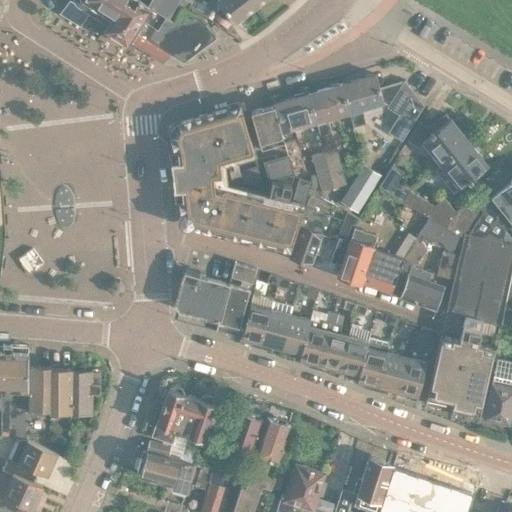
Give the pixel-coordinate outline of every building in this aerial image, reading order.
[(76,5),(105,23),(120,0),(72,0),(73,0),(73,2),(74,3),(76,5)] [(128,38),(141,18),(150,5),(141,0),(120,0),(105,23),(102,28),(125,43),(128,38)] [(141,0),(150,5),(167,16),(175,0),(141,0)] [(206,17),(211,7),(195,0),(193,0),(189,8),(206,17)] [(249,0),(217,0),(234,22),(254,6),(249,0)] [(172,19),(167,16),(150,5),(141,18),(128,38),(161,59),(169,53),(181,61),(215,36),(200,16),(180,6),(172,19)] [(349,80),(339,83),(347,111),(352,125),(364,122),(359,107),(382,101),(400,113),(389,131),(400,138),(399,139),(400,140),(423,103),(403,78),(402,79),(378,86),(374,73),(371,74),(371,72),(363,75),(363,76),(349,80)] [(347,111),(339,83),(306,92),(313,121),(315,120),(319,134),(330,131),(326,117),(347,111)] [(292,126),(313,121),(306,92),(272,102),(272,104),(282,139),(295,136),(292,126)] [(173,123),(171,124),(170,126),(169,128),(169,130),(169,131),(169,133),(169,134),(169,135),(169,138),(170,138),(173,148),(172,148),(173,150),(174,160),(169,161),(172,188),(177,188),(178,198),(178,200),(179,211),(179,213),(180,214),(182,214),(184,214),(189,219),(189,221),(188,224),(189,224),(191,225),(191,224),(197,226),(199,227),(199,226),(210,229),(210,230),(211,230),(212,230),(223,232),(223,233),(225,233),(236,235),(236,236),(238,236),(249,239),(251,240),(251,239),(262,242),(264,243),(265,239),(273,241),(272,245),(275,246),(275,245),(286,248),(288,249),(310,181),(297,177),(289,203),(223,187),(221,187),(218,159),(252,150),(238,102),(236,103),(237,103),(226,106),(224,107),(213,110),(211,110),(211,111),(192,116),(190,116),(190,117),(180,119),(179,119),(177,120),(178,120),(175,121),(174,122),(173,123)] [(272,104),(261,107),(272,145),(283,142),(282,139),(272,104)] [(249,110),(260,149),(272,145),(261,107),(249,110)] [(444,112),(429,125),(428,125),(427,125),(426,127),(417,121),(404,141),(412,147),(420,140),(448,118),(444,112)] [(468,141),(449,117),(448,118),(420,140),(432,155),(424,161),(431,170),(439,164),(468,141)] [(458,187),(487,164),(468,141),(439,164),(447,173),(439,185),(447,195),(458,186),(458,187)] [(334,147),(322,150),(332,186),(344,183),(334,147)] [(332,186),(322,150),(311,153),(317,175),(320,189),(332,186)] [(286,154),(264,160),(263,160),(268,178),(291,171),(286,154)] [(339,201),(356,211),(380,174),(363,163),(339,201)] [(403,170),(391,163),(377,185),(397,197),(404,186),(396,181),(403,170)] [(239,169),(242,181),(252,183),(258,182),(253,166),(239,169)] [(267,192),(286,197),(291,175),(287,173),(273,178),(273,179),(270,178),(267,192)] [(317,175),(313,175),(308,191),(318,196),(320,189),(317,175)] [(511,177),(490,195),(477,205),(481,210),(466,233),(511,242),(511,238),(504,228),(511,222),(511,223),(511,259),(510,271),(511,269),(511,177)] [(427,216),(444,226),(454,210),(443,196),(433,204),(408,189),(404,186),(397,197),(427,216)] [(454,210),(444,226),(461,237),(462,232),(477,210),(468,198),(454,210)] [(299,226),(288,256),(308,264),(313,252),(319,233),(326,213),(304,205),(297,225),(299,226)] [(427,216),(403,255),(414,262),(425,244),(423,243),(427,235),(452,251),(461,237),(444,226),(427,216)] [(355,228),(351,239),(349,238),(337,273),(359,281),(360,279),(362,281),(365,283),(368,284),(371,284),(374,284),(374,286),(389,291),(401,256),(371,246),(375,235),(355,228)] [(321,254),(320,255),(336,261),(344,238),(326,232),(325,234),(319,232),(313,251),(321,254)] [(499,323),(503,304),(510,271),(511,259),(511,242),(466,233),(462,232),(461,237),(458,253),(452,277),(445,308),(444,308),(444,311),(463,315),(458,338),(439,334),(425,397),(424,402),(438,406),(444,401),(451,403),(450,408),(478,415),(494,347),(476,343),(482,319),(499,323)] [(31,246),(17,258),(27,272),(43,261),(31,246)] [(452,277),(458,253),(441,249),(436,274),(452,277)] [(411,261),(401,258),(390,292),(399,295),(407,273),(413,275),(414,270),(409,268),(411,261)] [(242,278),(240,285),(249,288),(250,281),(251,281),(255,267),(233,261),(230,274),(242,278)] [(511,269),(510,271),(503,304),(511,305),(511,269)] [(218,319),(227,282),(182,270),(174,303),(177,308),(178,308),(213,317),(218,319)] [(266,280),(275,283),(278,275),(268,272),(266,280)] [(434,308),(442,285),(413,275),(407,273),(399,295),(434,308)] [(285,286),(288,279),(278,275),(275,283),(285,286)] [(240,285),(227,282),(218,319),(239,324),(249,288),(240,285)] [(315,289),(307,286),(305,293),(313,296),(315,289)] [(272,299),(269,308),(258,347),(269,350),(271,344),(280,346),(289,313),(291,304),(272,299)] [(250,338),(248,344),(258,347),(269,308),(249,302),(240,336),(250,338)] [(362,313),(365,306),(355,302),(353,310),(362,313)] [(511,305),(503,304),(500,320),(511,322),(511,305)] [(329,321),(331,312),(326,310),(325,313),(323,319),(329,321)] [(309,318),(289,313),(280,346),(289,349),(288,354),(298,357),(307,324),(308,324),(309,318)] [(382,320),(392,324),(394,316),(385,313),(382,320)] [(401,327),(404,319),(394,316),(392,324),(401,327)] [(317,326),(308,324),(307,324),(298,357),(307,360),(306,365),(317,368),(327,329),(329,321),(323,319),(319,318),(317,326)] [(329,321),(327,329),(317,368),(327,371),(329,365),(338,368),(346,334),(339,332),(339,324),(334,322),(329,321)] [(427,336),(430,328),(420,325),(417,333),(427,336)] [(367,339),(346,334),(338,368),(347,370),(346,376),(356,378),(365,345),(366,345),(367,339)] [(367,339),(366,345),(365,345),(356,378),(356,379),(365,381),(364,387),(374,389),(384,350),(387,341),(368,336),(367,339)] [(0,434),(0,435),(0,421),(6,422),(6,436),(23,437),(23,404),(26,404),(27,350),(10,349),(10,343),(1,343),(1,349),(0,349),(0,434)] [(405,356),(384,350),(374,389),(385,392),(387,387),(396,389),(405,356)] [(425,361),(405,356),(396,389),(405,392),(404,397),(415,400),(425,361)] [(511,361),(511,360),(496,356),(482,416),(485,416),(487,419),(499,422),(500,420),(507,421),(511,398),(511,361)] [(48,409),(49,364),(28,364),(27,406),(48,406),(48,409)] [(49,364),(48,409),(69,409),(68,411),(69,411),(70,367),(49,367),(49,364)] [(70,369),(70,367),(69,411),(90,411),(91,391),(94,391),(98,390),(99,386),(98,382),(94,381),(91,381),(91,370),(70,369)] [(150,435),(163,439),(170,442),(171,442),(175,430),(177,431),(190,394),(182,391),(183,390),(180,385),(173,383),(168,385),(167,386),(150,435)] [(198,397),(190,394),(177,431),(175,430),(171,442),(170,442),(169,444),(179,447),(179,448),(184,449),(189,435),(201,439),(214,403),(213,402),(213,401),(211,396),(211,395),(204,393),(199,396),(198,397)] [(216,410),(212,422),(223,426),(227,414),(216,410)] [(246,413),(236,410),(224,445),(249,453),(261,418),(259,418),(257,413),(250,410),(246,413)] [(266,416),(244,486),(239,485),(230,511),(250,511),(260,483),(269,486),(272,474),(264,472),(268,459),(277,461),(289,423),(266,416)] [(11,471),(32,481),(36,470),(45,474),(56,451),(26,438),(16,438),(7,457),(6,456),(1,468),(11,472),(11,471)] [(184,449),(179,448),(179,447),(169,444),(170,442),(163,439),(162,443),(148,439),(143,457),(139,456),(136,467),(140,468),(139,472),(161,478),(160,482),(185,489),(192,461),(194,452),(184,449)] [(360,478),(356,476),(351,491),(344,511),(345,511),(348,500),(365,506),(363,511),(375,511),(392,464),(367,456),(360,478)] [(214,466),(223,469),(225,462),(216,459),(214,466)] [(204,487),(210,466),(199,463),(193,484),(204,487)] [(282,511),(283,511),(284,510),(290,511),(296,511),(299,503),(311,507),(322,472),(309,468),(307,465),(301,463),(298,464),(295,463),(285,494),(280,493),(274,510),(282,511)] [(463,511),(471,491),(392,465),(376,511),(463,511)] [(198,511),(199,511),(216,511),(229,474),(212,469),(198,511)] [(11,471),(11,472),(1,495),(0,494),(0,507),(10,511),(17,511),(22,504),(31,508),(41,485),(32,481),(11,471)] [(270,488),(276,490),(282,473),(275,471),(270,488)] [(344,511),(345,511),(344,511),(351,491),(340,487),(339,487),(333,507),(331,511),(344,511)] [(331,511),(333,507),(329,506),(325,508),(324,511),(311,507),(299,503),(296,511),(290,511),(284,510),(283,511),(331,511)]
